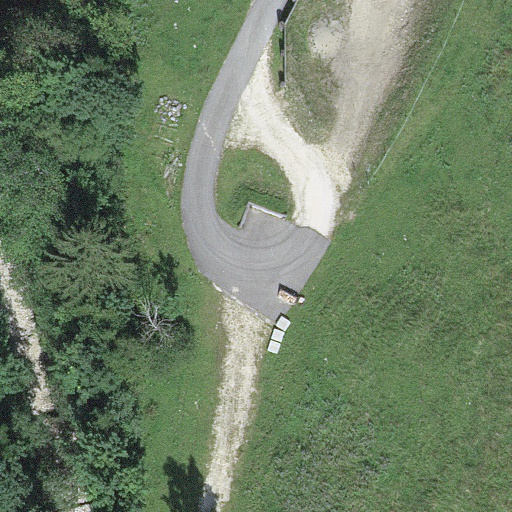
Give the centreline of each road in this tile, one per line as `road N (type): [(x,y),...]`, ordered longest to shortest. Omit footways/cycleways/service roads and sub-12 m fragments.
road 1 (track): [(249,42),(204,149),(204,233),(227,267),(254,276),(292,262),(311,231)]
road 2 (track): [(211,511),(244,365),(254,276)]
road 3 (track): [(311,231),(315,188),(249,42)]
